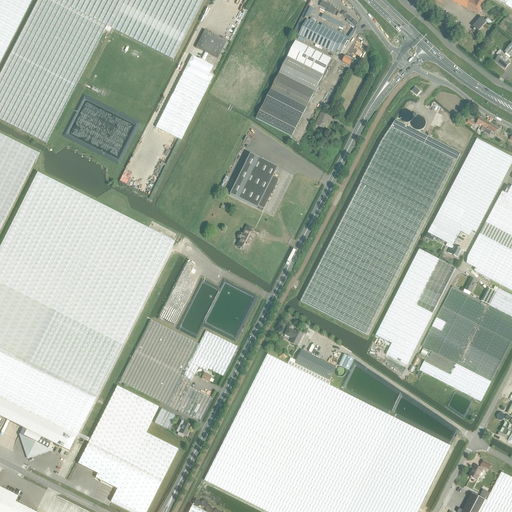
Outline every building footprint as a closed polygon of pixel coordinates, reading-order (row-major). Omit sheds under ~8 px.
[(0,0),(0,62),(23,17),(31,0),(0,0)] [(38,0),(0,74),(0,120),(46,144),(48,141),(76,85),(105,30),(109,32),(111,29),(173,60),(203,0),(38,0)] [(475,0),(474,2),(471,0),(469,0),(432,0),(439,4),(441,0),(448,0),(479,15),(485,3),(479,0),(475,0)] [(511,0),(495,0),(511,10),(511,0)] [(322,1),(319,6),(327,11),(326,12),(333,16),(334,15),(336,10),(330,7),(331,5),(322,1)] [(323,15),(322,18),(343,28),(344,25),(323,15)] [(354,28),(358,24),(351,17),(347,21),(354,28)] [(487,18),(484,21),(481,18),(472,27),(478,32),(481,34),(492,23),(487,18)] [(296,35),(334,54),(336,51),(341,53),(347,40),(304,19),(296,35)] [(195,48),(205,53),(208,54),(217,59),(226,41),(204,30),(195,48)] [(279,74),(270,90),(306,108),(315,92),(323,76),(331,60),(295,42),(287,58),(279,74)] [(507,61),(509,58),(505,55),(500,50),(496,54),(498,56),(495,61),(505,70),(510,63),(507,61)] [(208,54),(205,53),(201,61),(192,56),(184,70),(209,83),(213,76),(209,74),(213,66),(204,62),(208,54)] [(342,63),(344,63),(349,66),(352,61),(345,57),(342,63)] [(181,140),(209,83),(184,70),(177,85),(155,128),(181,140)] [(306,108),(270,90),(257,119),(292,137),(306,108)] [(412,117),(411,115),(410,114),(409,113),(407,112),(405,113),(404,114),(403,115),(402,116),(402,117),(402,119),(403,120),(405,122),(407,122),(408,122),(410,121),(411,119),(412,117)] [(330,123),(332,119),(321,113),(315,125),(325,130),(329,122),(330,123)] [(481,131),(484,133),(486,129),(488,130),(490,125),(480,118),(476,124),(479,127),(480,125),(483,127),(481,131)] [(301,302),(344,324),(368,336),(428,219),(444,185),(460,154),(395,121),(382,142),(360,185),(301,302)] [(495,128),(490,125),(488,130),(486,129),(484,133),(489,136),(492,132),(496,135),(499,130),(495,128)] [(0,228),(38,153),(0,134),(0,228)] [(511,157),(477,139),(432,225),(458,238),(461,232),(469,236),(472,231),(475,233),(511,162),(511,157)] [(258,206),(263,209),(278,179),(273,177),(277,168),(249,154),(229,195),(256,209),(258,206)] [(146,177),(154,180),(156,172),(148,170),(146,177)] [(0,398),(76,437),(76,436),(78,433),(87,415),(97,396),(104,382),(127,337),(148,294),(174,242),(128,219),(37,173),(11,225),(0,247),(0,398)] [(511,188),(506,185),(503,192),(502,192),(497,201),(468,257),(466,264),(475,269),(474,272),(511,291),(511,188)] [(432,225),(428,233),(438,239),(441,240),(447,243),(453,247),(458,238),(432,225)] [(171,239),(174,233),(164,227),(160,233),(171,239)] [(259,233),(259,232),(258,232),(248,227),(244,235),(242,234),(241,234),(240,234),(239,234),(238,235),(238,236),(238,237),(238,238),(239,239),(241,240),(238,247),(247,252),(250,247),(248,246),(253,236),(256,237),(257,237),(259,233)] [(447,243),(446,246),(451,249),(448,253),(457,258),(461,251),(453,247),(447,243)] [(392,344),(386,355),(405,365),(457,269),(419,250),(396,296),(376,336),(392,344)] [(187,257),(161,320),(176,327),(201,266),(197,265),(198,262),(187,257)] [(471,293),(477,282),(470,278),(465,290),(471,293)] [(444,326),(441,331),(441,332),(432,327),(428,334),(422,347),(429,351),(419,371),(445,384),(468,396),(474,399),(481,403),(483,399),(484,396),(511,342),(511,341),(511,296),(498,289),(496,293),(489,306),(481,302),(452,287),(444,302),(436,318),(446,323),(444,326)] [(488,288),(481,302),(489,306),(496,293),(493,291),(488,288)] [(189,386),(191,381),(183,377),(185,371),(194,375),(198,368),(206,371),(207,369),(221,376),(236,347),(204,331),(198,345),(179,335),(150,320),(119,382),(147,396),(166,406),(192,419),(200,420),(207,406),(212,398),(189,386)] [(435,328),(441,331),(444,326),(438,323),(435,328)] [(297,347),(303,335),(298,332),(297,333),(291,330),(293,326),(289,324),(287,329),(288,329),(285,335),(292,339),(290,343),(297,347)] [(290,359),(287,365),(327,385),(336,368),(302,351),(296,362),(290,359)] [(344,393),(327,385),(287,365),(267,355),(257,375),(246,396),(223,443),(204,481),(266,511),(417,511),(435,477),(451,446),(403,422),(367,404),(350,396),(348,395),(344,393)] [(342,367),(344,368),(348,370),(354,359),(348,357),(342,367)] [(194,376),(194,375),(185,371),(183,377),(191,381),(192,381),(193,379),(194,376)] [(208,383),(211,378),(204,374),(203,375),(201,374),(199,377),(201,379),(208,383)] [(78,433),(76,436),(84,440),(89,442),(78,464),(97,474),(95,478),(117,489),(110,502),(130,511),(146,511),(178,450),(146,434),(145,433),(158,408),(117,387),(90,439),(89,439),(88,438),(86,437),(78,433)] [(69,451),(76,437),(0,398),(0,416),(6,420),(26,430),(23,436),(28,438),(27,439),(22,436),(22,437),(21,437),(26,455),(27,454),(29,455),(29,457),(48,450),(48,449),(51,443),(40,438),(41,437),(69,451)] [(175,416),(161,409),(154,423),(168,430),(175,416)] [(190,430),(191,427),(183,422),(178,433),(186,437),(189,430),(190,430)] [(511,427),(505,423),(500,432),(509,437),(511,430),(511,427)] [(483,462),(481,466),(490,471),(492,466),(483,462)] [(477,481),(483,470),(476,466),(473,472),(472,471),(469,476),(477,481)] [(480,511),(511,511),(511,478),(501,472),(490,493),(480,511)] [(0,511),(34,511),(15,502),(18,496),(0,487),(0,511)] [(480,511),(490,493),(483,490),(479,497),(473,493),(472,493),(463,510),(459,509),(457,511),(480,511)] [(202,504),(202,502),(201,500),(200,500),(199,499),(198,499),(196,499),(196,500),(195,500),(194,502),(193,503),(194,505),(194,506),(196,507),(197,508),(199,508),(201,507),(202,505),(202,504)]
